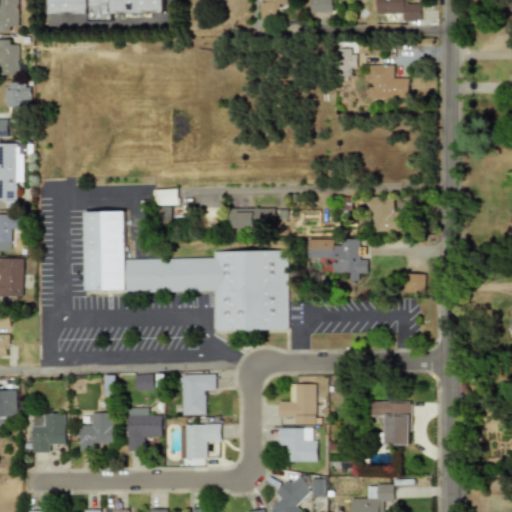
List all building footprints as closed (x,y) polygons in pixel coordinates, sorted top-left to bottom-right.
[(0,0),(0,31),(19,31),(19,0),(0,0)] [(49,0),(49,14),(88,14),(88,21),(112,20),(112,14),(165,13),(165,0),(49,0)] [(265,0),(266,3),(260,3),(260,20),(279,20),(279,4),(287,4),(286,0),(265,0)] [(311,0),(312,13),(333,12),(332,0),(311,0)] [(408,0),(377,0),(377,13),(404,14),(404,20),(420,21),(420,3),(408,3),(408,0)] [(0,38),(0,75),(20,75),(19,38),(0,38)] [(409,78),(394,78),(394,65),(363,65),(363,82),(371,82),(371,98),(409,97),(409,78)] [(31,82),(6,82),(6,107),(31,107),(31,82)] [(0,137),(8,137),(8,119),(0,119),(0,137)] [(0,143),(0,200),(20,201),(21,152),(31,152),(31,143),(0,143)] [(178,205),(178,189),(154,190),(155,206),(178,205)] [(394,212),(393,196),(369,197),(370,231),(405,230),(404,211),(394,212)] [(230,208),(229,228),(274,229),(275,209),(230,208)] [(288,330),(289,303),(287,251),(214,252),(214,257),(125,259),(125,212),(82,209),(84,294),(126,290),(126,293),(214,291),(214,331),(288,330)] [(0,250),(15,250),(15,224),(24,224),(24,213),(0,213),(0,250)] [(367,272),(367,258),(365,258),(365,247),(359,247),(359,242),(333,243),(333,239),(308,239),(308,259),(318,259),(318,270),(333,270),(333,273),(367,272)] [(0,296),(23,296),(23,257),(0,256),(0,296)] [(11,311),(0,311),(0,328),(11,328),(11,311)] [(9,334),(0,334),(0,357),(9,357),(9,334)] [(152,374),(135,374),(135,389),(152,389),(152,374)] [(205,394),(216,394),(216,374),(179,374),(179,415),(205,415),(205,394)] [(295,423),(315,423),(316,383),(289,383),(289,403),(279,403),(279,414),(295,414),(295,423)] [(17,389),(0,389),(0,425),(17,425),(17,389)] [(410,444),(410,401),(379,401),(379,412),(386,412),(386,444),(410,444)] [(128,407),(128,450),(141,450),(141,440),(163,440),(162,417),(152,417),(152,407),(128,407)] [(114,411),(89,411),(89,422),(79,422),(79,450),(103,450),(103,441),(114,441),(114,411)] [(66,442),(66,413),(32,413),(32,452),(55,452),(55,442),(66,442)] [(211,458),(211,446),(221,446),(221,425),(180,424),(180,458),(211,458)] [(316,461),(316,427),(280,427),(280,448),(289,448),(289,461),(316,461)] [(271,511),(303,511),(296,505),(315,486),(302,474),(293,484),(288,479),(272,495),(278,502),(270,511),(271,511)] [(347,511),(383,511),(383,503),(394,503),(394,484),(371,484),(371,494),(352,494),(351,511),(347,511)]
